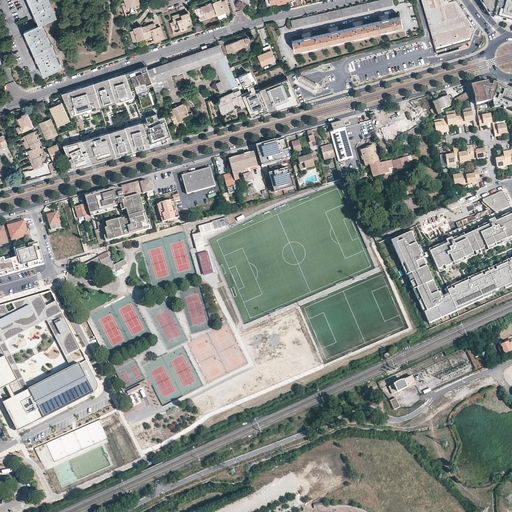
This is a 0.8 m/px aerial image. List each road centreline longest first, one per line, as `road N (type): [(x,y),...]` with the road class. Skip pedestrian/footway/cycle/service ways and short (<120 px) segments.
road 1 (primary): [(491,48),(0,193)]
road 2 (primary): [(34,205),(466,80)]
road 3 (residential): [(0,108),(248,23),(349,0)]
road 4 (unknown): [(399,0),(397,11),(289,37),(280,16)]
road 5 (residential): [(374,238),(497,186)]
road 6 (residential): [(34,205),(51,269),(0,287)]
